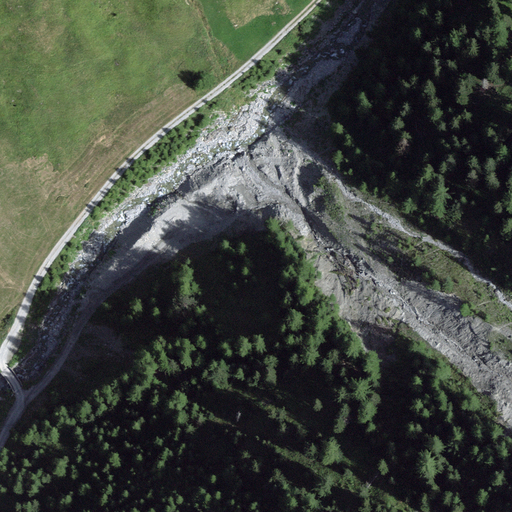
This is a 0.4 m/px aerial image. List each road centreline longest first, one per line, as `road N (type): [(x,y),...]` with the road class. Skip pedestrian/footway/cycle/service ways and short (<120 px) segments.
road 1 (track): [(306,0),(235,51),(224,76),(187,97),(193,117),(106,202),(11,344),(7,372)]
road 2 (track): [(236,190),(177,218),(108,278),(23,400)]
